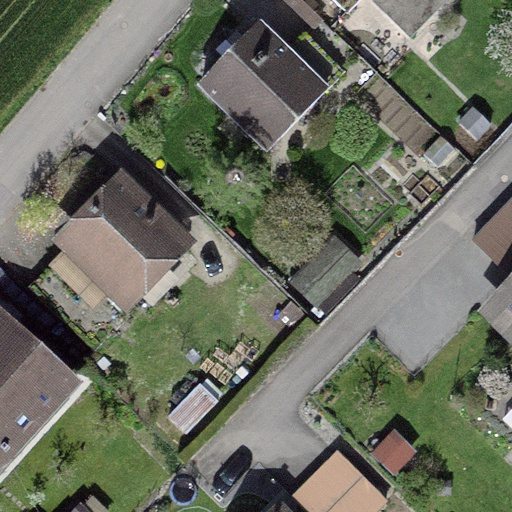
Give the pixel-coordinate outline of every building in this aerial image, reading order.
[(332,0),(347,14),(360,0),(332,0)] [(329,103),(255,37),(200,97),(274,163),(329,103)] [(195,259),(122,190),(55,262),(128,330),(195,259)] [(511,211),(483,242),(511,268),(511,211)] [(511,312),(494,330),(511,348),(511,312)] [(0,472),(64,403),(0,343),(0,472)] [(313,511),(378,511),(391,500),(345,453),(299,497),(313,511)]
